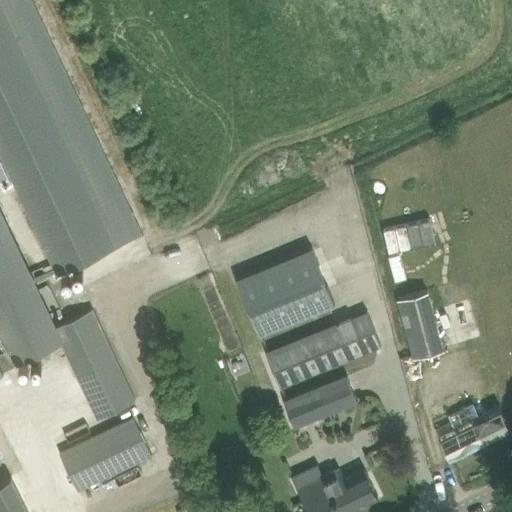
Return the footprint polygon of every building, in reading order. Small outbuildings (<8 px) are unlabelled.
[(0,155),(55,273),(113,245),(0,2),(0,155)] [(0,369),(61,341),(89,402),(129,383),(93,307),(56,325),(0,205),(0,369)] [(431,217),(384,227),(389,250),(436,240),(431,217)] [(336,302),(326,276),(313,245),(237,276),(260,333),(336,302)] [(401,250),(389,254),(396,279),(408,276),(401,250)] [(398,296),(414,356),(445,347),(429,288),(398,296)] [(266,350),(280,385),(381,344),(367,309),(266,350)] [(347,373),(284,399),(295,426),(358,400),(347,373)] [(511,428),(511,427),(500,403),(479,413),(474,401),(449,413),(455,425),(440,433),(452,458),(511,428)] [(78,489),(152,454),(133,415),(59,450),(78,489)] [(339,511),(378,493),(365,467),(345,477),(340,465),(324,473),(319,462),(293,474),(311,511),(339,511)] [(0,481),(0,511),(28,511),(11,476),(0,481)] [(196,511),(193,502),(182,507),(184,511),(196,511)]
